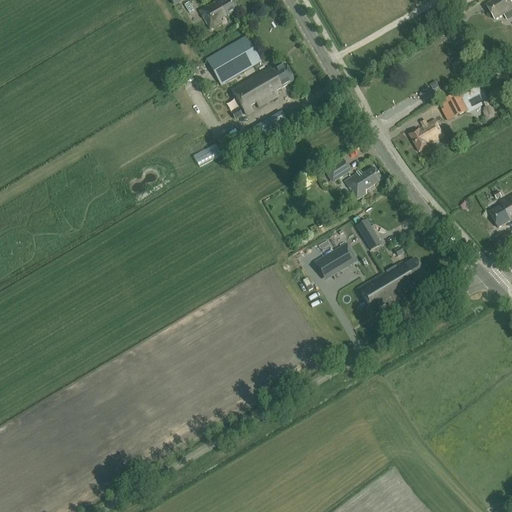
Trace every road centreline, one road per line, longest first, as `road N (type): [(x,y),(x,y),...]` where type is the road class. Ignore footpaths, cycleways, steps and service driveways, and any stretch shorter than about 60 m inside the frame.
road 1 (unclassified): [(99,511),(489,279)]
road 2 (tertiary): [(489,279),(402,181),(290,0)]
